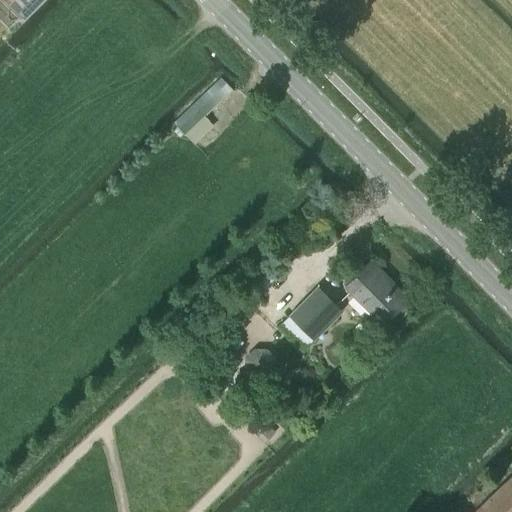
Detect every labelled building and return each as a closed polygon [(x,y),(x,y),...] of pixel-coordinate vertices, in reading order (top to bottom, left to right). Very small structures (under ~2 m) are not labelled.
[(10,0),(11,1),(8,4),(23,18),(41,0),(10,0)] [(205,117),(186,135),(195,145),(214,127),(205,117)] [(405,303),(403,300),(406,297),(370,260),(344,286),(367,309),(358,318),(372,331),(388,315),(391,317),(395,318),(400,316),(404,312),(405,308),(405,303)] [(279,325),(303,349),(341,309),(317,286),(279,325)] [(511,511),(511,472),(472,511),(511,511)]
